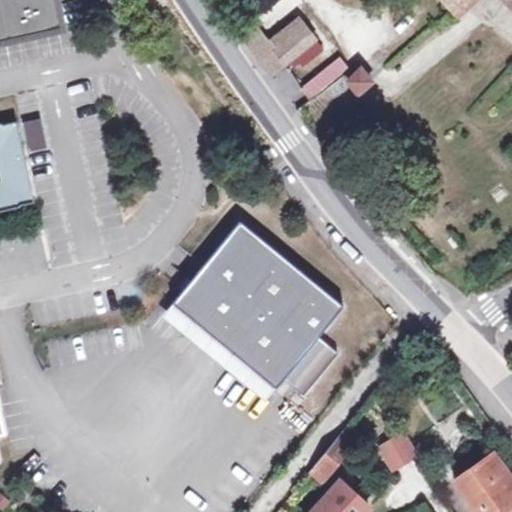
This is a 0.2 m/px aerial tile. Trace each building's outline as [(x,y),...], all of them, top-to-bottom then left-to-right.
[(57,0),(0,0),(0,40),(63,27),(57,0)] [(476,0),(443,0),(458,17),(476,0)] [(276,37),(300,18),(289,4),(264,22),(276,37)] [(318,40),(300,18),(276,37),(268,42),(256,27),(243,37),(271,75),(318,40)] [(300,90),(311,102),(349,69),(338,56),(300,90)] [(358,96),(376,83),(363,67),(346,80),(358,96)] [(5,123),(0,124),(0,211),(23,207),(22,206),(36,203),(18,122),(5,125),(5,123)] [(242,222),(174,304),(277,390),(285,381),(304,397),(339,355),(320,339),(345,308),(242,222)] [(323,484),(355,445),(342,434),(319,462),(310,473),(323,484)] [(406,435),(382,449),(395,471),(419,457),(406,435)] [(455,483),(476,509),(481,505),(485,511),(496,511),(506,506),(510,511),(511,510),(511,478),(494,454),(455,483)] [(342,482),(314,511),(367,511),(371,508),(342,482)]
